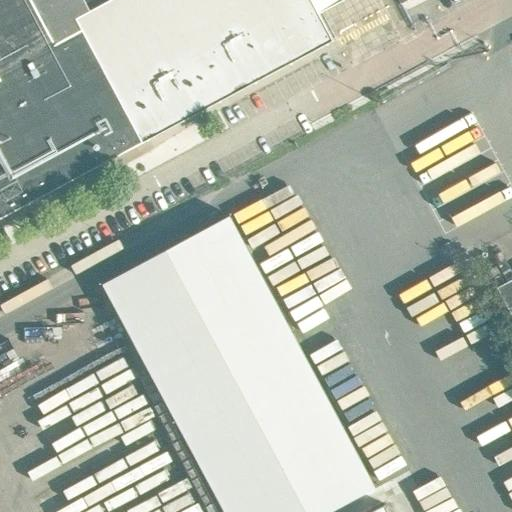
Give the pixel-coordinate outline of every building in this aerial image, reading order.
[(0,0),(0,72),(55,43),(83,29),(95,22),(90,10),(83,0),(0,0)] [(333,40),(311,0),(109,0),(90,10),(95,22),(83,29),(144,141),(333,40)] [(83,29),(55,43),(0,72),(0,218),(144,141),(83,29)] [(225,511),(327,511),(375,486),(230,215),(103,283),(225,511)] [(511,314),(511,278),(497,287),(511,314)] [(368,511),(388,511),(384,503),(368,511)]
